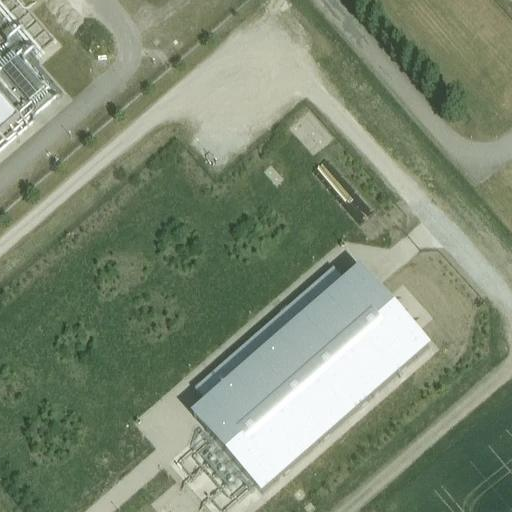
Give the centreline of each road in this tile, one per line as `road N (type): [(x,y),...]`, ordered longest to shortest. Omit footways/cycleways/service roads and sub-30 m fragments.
road 1 (track): [(0,248),(259,29),(511,308)]
road 2 (track): [(511,363),(347,511)]
